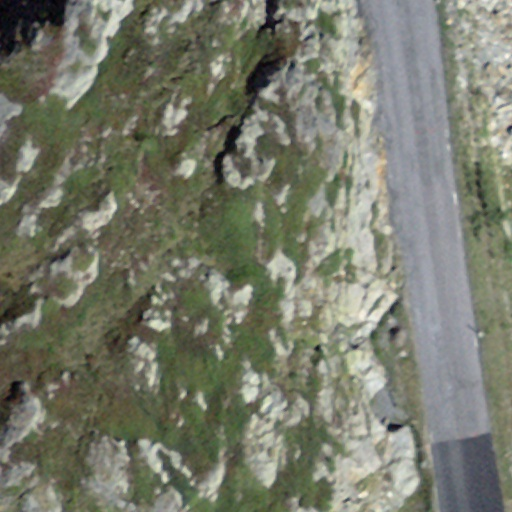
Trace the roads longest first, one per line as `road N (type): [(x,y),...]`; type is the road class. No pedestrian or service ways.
road 1 (tertiary): [(400,0),(471,511)]
road 2 (trunk): [(371,511),(511,126)]
